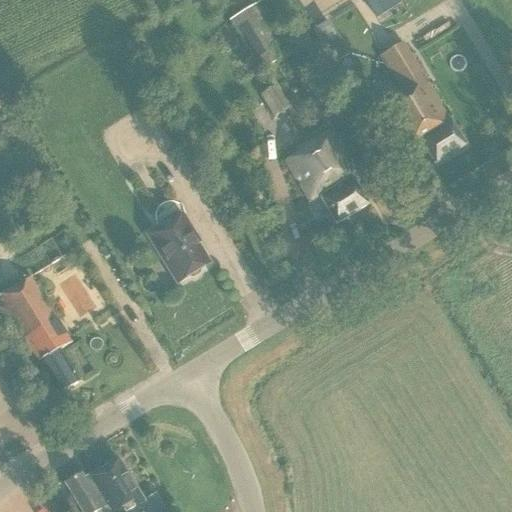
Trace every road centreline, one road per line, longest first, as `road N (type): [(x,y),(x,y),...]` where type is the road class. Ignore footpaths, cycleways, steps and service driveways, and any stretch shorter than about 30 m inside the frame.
road 1 (tertiary): [(511,187),(189,381)]
road 2 (tertiary): [(0,491),(189,381)]
road 3 (tertiary): [(189,381),(250,511)]
